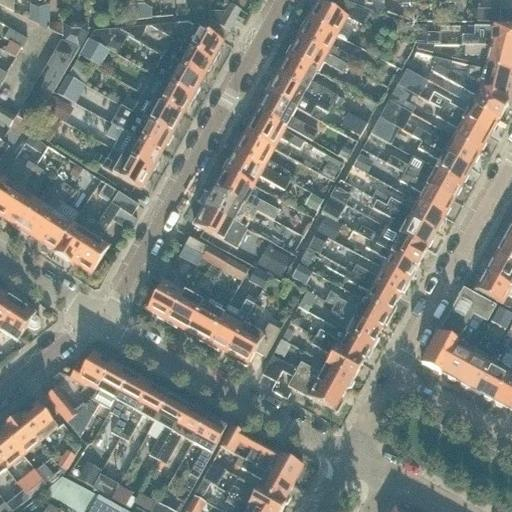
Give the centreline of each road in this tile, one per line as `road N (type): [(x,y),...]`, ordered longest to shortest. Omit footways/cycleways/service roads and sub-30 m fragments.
road 1 (residential): [(103,321),(283,0)]
road 2 (residential): [(103,321),(343,449)]
road 3 (residential): [(387,370),(511,152)]
road 4 (residential): [(511,439),(387,370)]
road 5 (residential): [(0,399),(103,321)]
road 6 (residential): [(0,253),(103,321)]
